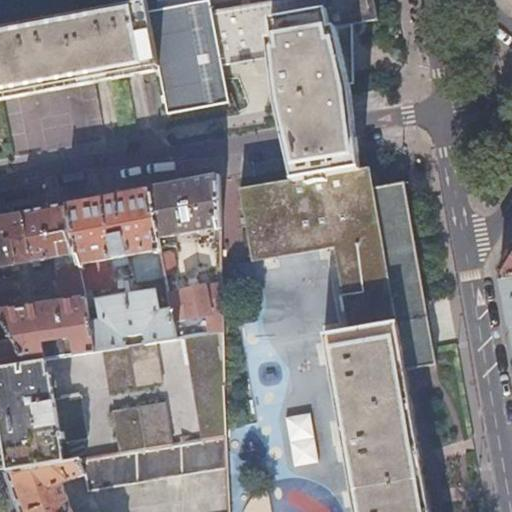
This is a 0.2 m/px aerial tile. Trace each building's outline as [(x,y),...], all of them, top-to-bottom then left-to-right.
[(280,64),(290,112),(354,100),(350,85),(359,83),(356,55),(354,26),(381,21),(377,0),(280,0),(214,12),(211,2),(151,13),(148,0),(0,0),(0,107),(14,105),(91,91),(139,82),(162,77),(171,125),(234,114),(226,74),(236,72),(263,67),(280,64)] [(355,128),(355,126),(357,126),(354,100),(290,112),(293,137),(292,138),(296,162),(358,151),(355,128)] [(360,167),(358,151),(296,162),(298,179),(239,190),(252,263),(336,249),(350,332),(324,336),(353,511),(430,511),(406,371),(438,366),(433,336),(427,305),(408,199),(405,181),(374,186),(369,165),(360,167)] [(185,182),(149,189),(158,239),(219,228),(218,192),(218,177),(185,182)] [(90,200),(68,204),(81,277),(88,276),(88,279),(93,278),(95,289),(114,286),(112,275),(115,275),(112,260),(128,257),(129,265),(133,264),(137,282),(165,278),(158,239),(149,189),(140,191),(117,195),(90,200)] [(0,318),(14,341),(26,362),(44,359),(94,352),(89,321),(86,302),(81,277),(68,204),(11,215),(0,216),(0,318)] [(511,247),(498,269),(500,276),(511,275),(511,247)] [(511,275),(500,276),(507,317),(510,335),(511,347),(511,275)] [(221,285),(168,294),(170,309),(173,322),(208,316),(208,334),(223,332),(221,285)] [(99,320),(89,321),(94,352),(101,350),(125,347),(124,338),(144,335),(146,344),(154,342),(176,339),(174,329),(173,322),(170,309),(160,311),(156,290),(96,300),(99,320)] [(196,336),(182,338),(200,441),(226,437),(223,332),(208,334),(196,336)] [(0,366),(26,362),(14,341),(0,343),(0,366)] [(125,347),(101,350),(108,393),(161,386),(154,342),(146,344),(125,347)] [(44,359),(26,362),(0,366),(0,454),(6,472),(62,463),(60,444),(59,441),(62,440),(62,439),(72,437),(73,442),(86,440),(78,396),(52,400),(48,374),(46,375),(44,359)] [(112,413),(118,454),(171,446),(164,405),(112,413)] [(289,418),(291,440),(314,438),(311,415),(289,418)] [(62,463),(6,472),(20,511),(79,511),(77,510),(74,511),(63,478),(86,474),(88,487),(227,470),(226,437),(200,441),(171,446),(118,454),(106,456),(62,463)]
